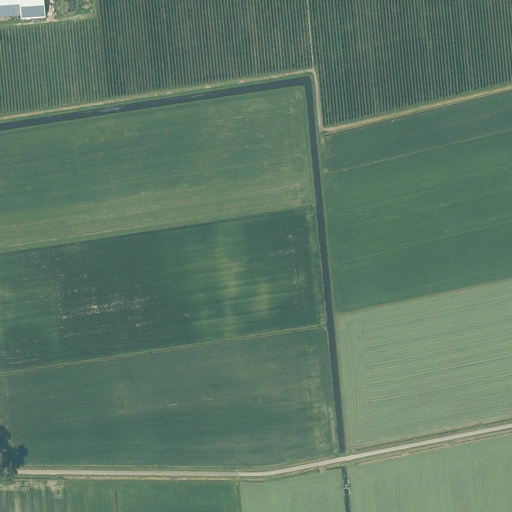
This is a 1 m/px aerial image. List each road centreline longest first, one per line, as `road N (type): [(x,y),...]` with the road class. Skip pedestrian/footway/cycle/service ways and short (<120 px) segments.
road 1 (unclassified): [(0,471),(258,474),(330,461)]
road 2 (unclassified): [(330,461),(511,425)]
